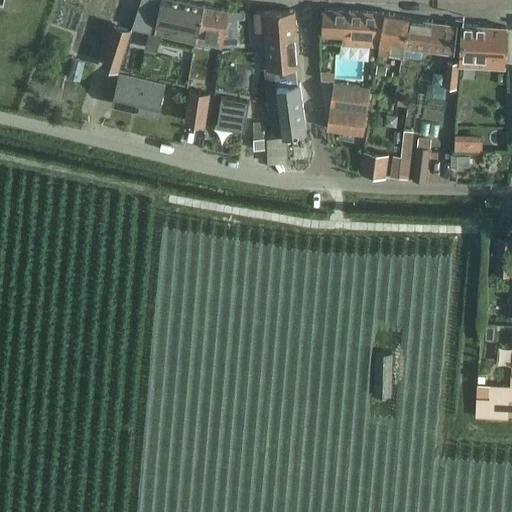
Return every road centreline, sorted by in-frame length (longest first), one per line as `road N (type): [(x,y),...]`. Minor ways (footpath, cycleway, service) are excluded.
road 1 (residential): [(322,185),(244,176),(0,120)]
road 2 (residential): [(511,194),(322,185)]
road 3 (residential): [(322,185),(309,0)]
